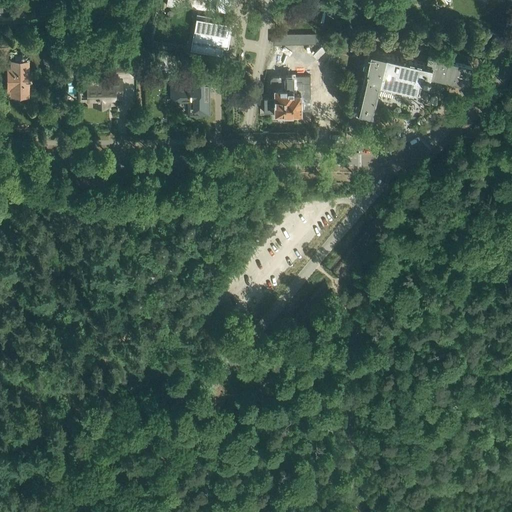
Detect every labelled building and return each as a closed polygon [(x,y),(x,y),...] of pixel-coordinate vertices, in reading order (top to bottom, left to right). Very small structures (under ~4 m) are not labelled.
[(197,13),(190,50),(222,55),(223,47),(228,48),(228,47),(225,47),(229,23),(232,23),(232,22),(214,19),(215,16),(201,14),(201,17),(197,16),(197,13)] [(469,72),(471,65),(427,54),(425,59),(352,42),(349,53),(338,51),(335,54),(324,65),(349,70),(353,77),(349,92),(359,95),(356,108),(371,112),(377,88),(415,96),(420,76),(426,78),(427,71),(429,71),(428,72),(462,80),(468,77),(469,72)] [(10,45),(0,45),(0,58),(10,58),(10,45)] [(31,81),(31,69),(29,69),(28,58),(12,58),(12,64),(9,64),(9,81),(11,81),(11,85),(15,85),(15,91),(26,91),(26,81),(31,81)] [(112,75),(131,75),(131,59),(112,59),(112,75)] [(207,93),(206,68),(192,68),(192,76),(193,76),(194,86),(173,86),(173,100),(190,99),(190,113),(205,113),(205,114),(206,114),(206,93),(207,93)] [(112,77),(87,77),(87,97),(95,97),(95,105),(110,105),(110,97),(122,97),(122,77),(121,77),(121,75),(112,75),(112,77)] [(310,81),(293,82),(293,75),(273,75),(270,77),(270,85),(274,88),(274,97),(264,97),(264,111),(275,111),(275,112),(276,112),(276,115),(278,117),(284,117),(287,115),(287,112),(301,112),(301,107),(310,107),(310,81)] [(320,79),(320,108),(337,107),(337,79),(320,79)]
